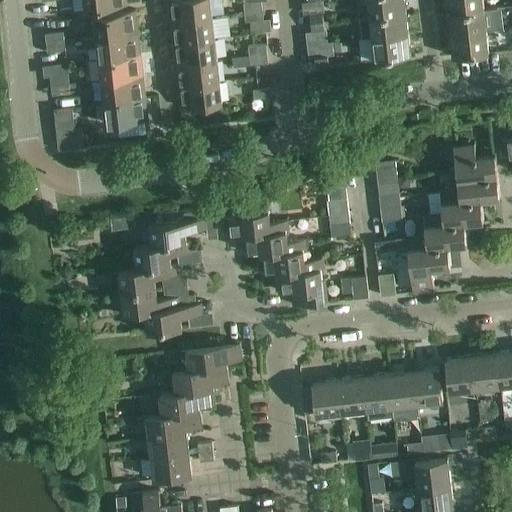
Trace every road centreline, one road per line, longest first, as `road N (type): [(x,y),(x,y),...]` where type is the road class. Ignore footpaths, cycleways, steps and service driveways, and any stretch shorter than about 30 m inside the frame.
road 1 (residential): [(12,0),(34,156),(62,183),(170,172)]
road 2 (residential): [(511,302),(276,335)]
road 3 (residential): [(170,172),(149,0)]
road 4 (residential): [(295,135),(436,92)]
road 5 (residential): [(295,135),(281,0)]
road 6 (residential): [(287,469),(276,335)]
road 7 (residential): [(170,172),(241,160),(295,135)]
